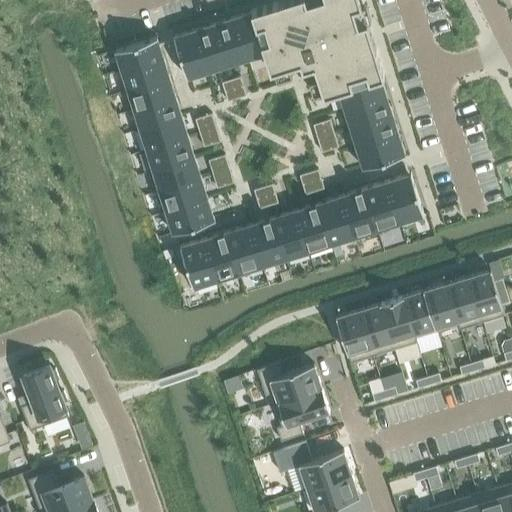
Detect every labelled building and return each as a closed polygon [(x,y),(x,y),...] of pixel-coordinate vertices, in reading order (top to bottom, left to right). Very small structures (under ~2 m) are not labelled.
[(277,0),(251,8),(252,9),(265,51),(270,68),(300,59),(303,66),(314,62),(324,92),(338,88),(384,73),(360,0),(277,0)] [(252,9),(233,15),(246,57),(265,51),(252,9)] [(233,15),(213,22),(226,63),(246,57),(233,15)] [(213,22),(194,28),(207,70),(226,63),(213,22)] [(194,28),(173,34),(187,76),(207,70),(194,28)] [(157,35),(115,48),(121,69),(163,56),(157,35)] [(163,56),(121,69),(128,88),(169,75),(163,56)] [(384,73),(338,88),(344,107),(386,93),(380,75),(384,74),(384,73)] [(169,75),(128,88),(134,108),(176,95),(169,75)] [(240,75),(231,78),(234,87),(243,84),(240,75)] [(231,78),(222,81),(225,90),(234,87),(231,78)] [(243,84),(234,87),(237,97),(246,94),(243,84)] [(234,87),(225,90),(228,100),(237,97),(234,87)] [(386,93),(344,107),(350,126),(392,113),(386,93)] [(176,95),(134,108),(140,127),(182,114),(176,95)] [(212,112),(203,114),(206,124),(215,121),(212,112)] [(392,113),(350,126),(356,146),(399,132),(392,113)] [(182,114),(140,127),(146,148),(188,134),(182,114)] [(203,114),(195,117),(198,127),(206,124),(203,114)] [(330,117),(321,120),(324,129),(333,127),(330,117)] [(321,120),(313,123),(316,132),(324,129),(321,120)] [(215,121),(206,124),(209,133),(218,130),(215,121)] [(206,124),(198,127),(201,136),(209,133),(206,124)] [(333,127),(324,129),(327,139),(335,136),(333,127)] [(324,129),(316,132),(319,141),(327,139),(324,129)] [(218,130),(209,133),(212,142),(221,139),(218,130)] [(399,132),(356,146),(363,166),(405,153),(399,132)] [(209,133),(201,136),(204,145),(212,142),(209,133)] [(188,134),(146,148),(153,168),(195,155),(188,134)] [(335,136),(327,139),(330,148),(338,145),(335,136)] [(327,139),(319,141),(322,151),(330,148),(327,139)] [(225,153),(216,156),(219,165),(228,162),(225,153)] [(195,155),(153,168),(159,189),(201,176),(195,155)] [(216,156),(208,158),(211,168),(219,165),(216,156)] [(228,162),(219,165),(222,174),(231,171),(228,162)] [(219,165),(211,168),(214,177),(222,174),(219,165)] [(318,168),(309,171),(312,180),(321,177),(318,168)] [(231,171),(222,174),(225,183),(234,181),(231,171)] [(309,171),(299,174),(302,183),(312,180),(309,171)] [(410,171),(387,178),(400,220),(424,213),(410,171)] [(222,174),(214,177),(217,186),(225,183),(222,174)] [(201,176),(159,189),(166,209),(208,196),(201,176)] [(321,177),(312,180),(314,189),(324,186),(321,177)] [(387,178),(364,186),(377,227),(400,220),(387,178)] [(312,180),(302,183),(305,192),(314,189),(312,180)] [(272,182),(263,185),(266,194),(275,192),(272,182)] [(263,185),(253,188),(256,197),(266,194),(263,185)] [(364,186),(341,193),(354,235),(377,227),(364,186)] [(275,192),(266,194),(268,204),(278,201),(275,192)] [(341,193),(318,200),(331,242),(354,235),(341,193)] [(266,194),(256,197),(260,207),(268,204),(266,194)] [(208,196),(166,209),(173,231),(214,218),(208,196)] [(318,200),(295,207),(308,249),(331,242),(318,200)] [(295,207),(272,214),(286,256),(308,249),(295,207)] [(272,214),(249,222),(263,264),(286,256),(272,214)] [(249,222),(227,229),(240,271),(263,264),(249,222)] [(227,229),(204,236),(217,278),(240,271),(227,229)] [(204,236),(180,244),(193,285),(217,278),(204,236)] [(490,267),(468,274),(482,320),(505,313),(501,302),(498,291),(494,279),(490,267)] [(468,274),(446,281),(459,322),(458,322),(459,327),(482,320),(468,274)] [(502,277),(494,279),(498,291),(505,288),(502,277)] [(446,281),(424,287),(437,329),(458,322),(459,322),(446,281)] [(424,287),(402,294),(415,335),(416,335),(437,329),(424,287)] [(505,288),(498,291),(501,302),(509,300),(505,288)] [(402,294),(380,301),(395,347),(417,340),(416,335),(415,335),(402,294)] [(380,301),(358,307),(373,354),(395,347),(380,301)] [(358,307),(336,314),(350,361),(373,354),(358,307)] [(511,348),(503,351),(506,359),(511,357),(511,348)] [(482,358),(471,361),(473,369),(485,365),(482,358)] [(279,360),(257,367),(269,403),(322,385),(314,361),(283,372),(279,360)] [(471,361),(459,365),(462,373),(473,369),(471,361)] [(32,400),(21,404),(30,428),(68,414),(63,400),(67,399),(64,389),(60,391),(55,378),(59,377),(55,367),(51,368),(49,364),(23,374),(32,400)] [(439,371),(427,375),(430,382),(441,379),(439,371)] [(427,375),(416,378),(418,386),(430,382),(427,375)] [(322,385),(269,403),(269,404),(274,402),(281,424),(276,425),(281,439),(303,431),(299,419),(330,409),(322,385)] [(395,385),(384,388),(386,396),(397,392),(395,385)] [(384,388),(372,392),(374,399),(386,396),(384,388)] [(0,442),(10,439),(0,415),(0,442)] [(81,427),(59,436),(63,446),(85,437),(81,427)] [(507,442),(495,446),(498,454),(509,450),(507,442)] [(308,445),(286,453),(290,467),(300,463),(307,485),(351,471),(343,447),(312,457),(308,445)] [(477,451),(466,455),(468,463),(479,459),(477,451)] [(466,455),(454,459),(456,466),(468,463),(466,455)] [(436,464),(424,468),(427,475),(438,472),(436,464)] [(52,468),(28,477),(41,511),(57,511),(93,498),(93,497),(92,497),(83,474),(58,483),(52,468)] [(424,468),(413,471),(413,472),(415,479),(427,475),(424,468)] [(315,508),(306,511),(305,511),(330,511),(328,505),(359,494),(351,471),(307,485),(307,486),(315,508)] [(389,480),(392,491),(417,484),(415,479),(413,472),(395,478),(389,480)] [(511,511),(511,479),(497,484),(505,511),(511,511)] [(505,511),(497,484),(477,490),(483,511),(505,511)] [(483,511),(477,490),(456,497),(460,511),(483,511)] [(460,511),(456,497),(435,503),(437,511),(460,511)] [(98,511),(93,498),(57,511),(98,511)] [(10,511),(6,502),(0,504),(0,511),(10,511)] [(437,511),(435,503),(413,510),(414,511),(437,511)]
